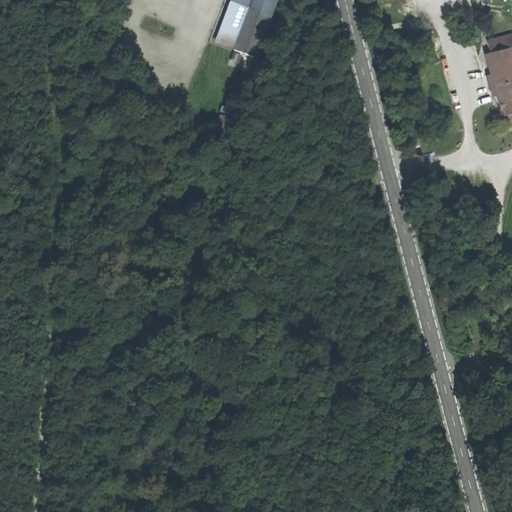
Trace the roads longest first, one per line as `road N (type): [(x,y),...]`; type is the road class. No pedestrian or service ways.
road 1 (tertiary): [(475,511),(344,0)]
road 2 (track): [(37,0),(52,89),(48,333)]
